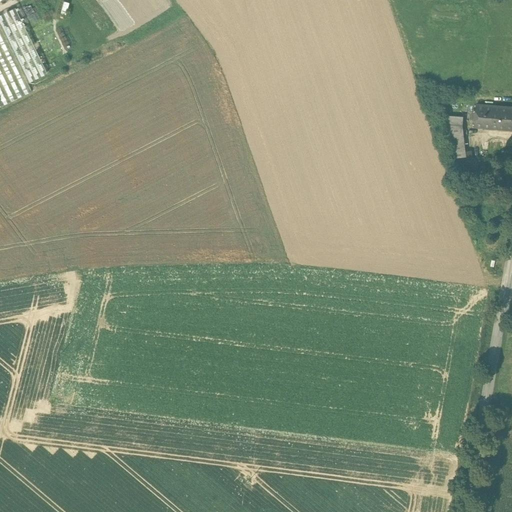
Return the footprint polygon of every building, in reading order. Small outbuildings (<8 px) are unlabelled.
[(46,73),(15,8),(0,14),(0,26),(27,82),(46,73)] [(0,26),(0,107),(32,91),(27,82),(0,26)] [(500,107),(477,105),(475,127),(498,129),(500,107)] [(511,107),(500,107),(498,129),(511,129),(511,107)] [(463,117),(443,116),(442,125),(455,158),(466,157),(465,152),(463,126),(463,117)]
